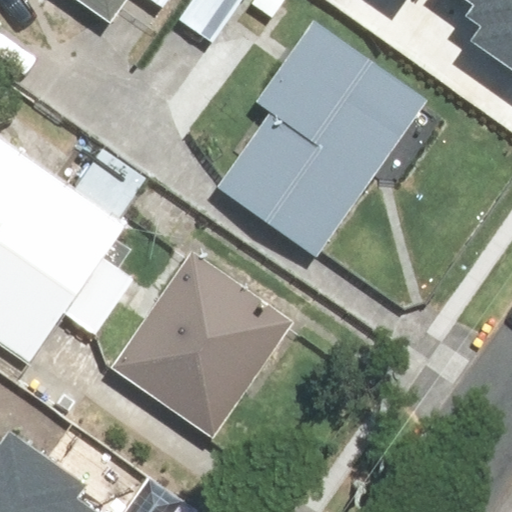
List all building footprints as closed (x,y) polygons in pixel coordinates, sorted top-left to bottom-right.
[(90,0),(119,20),(133,0),(90,0)] [(241,0),(190,0),(180,16),(215,40),(241,0)] [(312,4),(305,0),(254,0),(250,7),(290,35),(312,4)] [(511,0),(483,0),(481,3),(497,14),(484,33),(511,51),(511,0)] [(279,105),(226,182),(326,251),(436,93),(322,14),(265,95),(279,105)] [(81,186),(0,130),(0,338),(33,361),(160,180),(109,145),(81,186)] [(194,249),(117,363),(223,435),(301,321),(194,249)] [(125,511),(0,424),(0,511),(125,511)]
